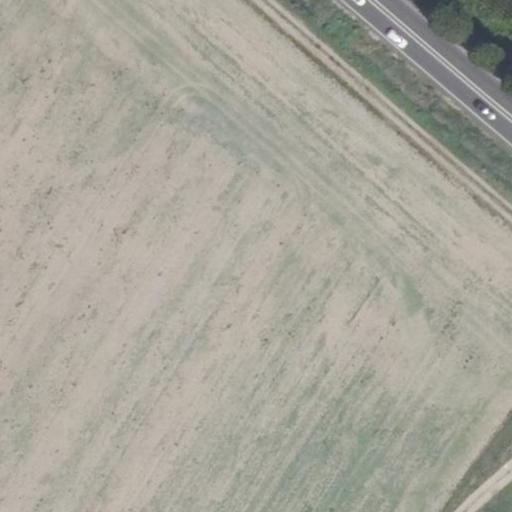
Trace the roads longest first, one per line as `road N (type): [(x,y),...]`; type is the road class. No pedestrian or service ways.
road 1 (track): [(261,0),(511,215)]
road 2 (primary): [(511,121),(369,0)]
